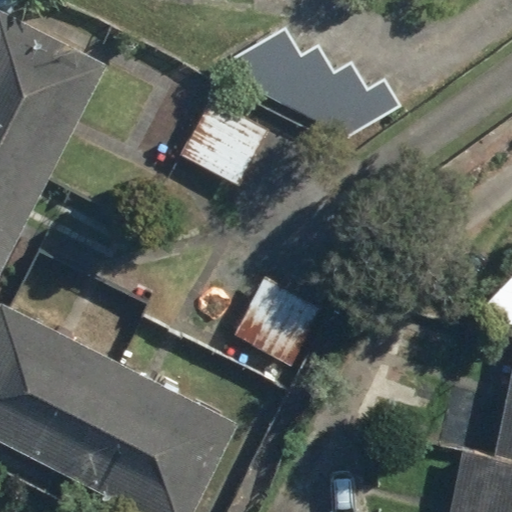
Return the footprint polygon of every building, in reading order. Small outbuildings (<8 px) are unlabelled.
[(0,265),(109,66),(12,13),(19,0),(0,0),(0,440),(142,511),(188,511),(236,418),(0,299),(0,265)] [(279,27),(213,65),(345,138),(399,107),(381,76),(363,86),(347,58),(330,67),(315,39),(293,52),(279,27)] [(204,98),(176,150),(238,183),(266,131),(204,98)] [(239,314),(295,351),(321,311),(265,274),(239,314)] [(460,448),(447,511),(511,511),(511,351),(491,454),(460,448)]
